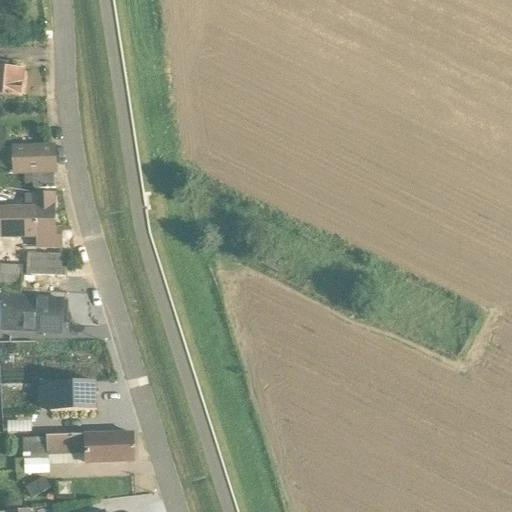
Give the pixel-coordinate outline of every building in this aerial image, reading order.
[(5,67),(0,66),(0,98),(19,100),(21,74),(5,73),(5,67)] [(32,192),(54,191),(53,175),(55,174),(53,149),(11,148),(10,150),(0,150),(0,176),(11,177),(12,178),(23,177),(24,186),(31,186),(32,192)] [(36,250),(61,251),(61,230),(55,230),(54,195),(31,196),(36,243),(35,243),(22,243),(22,250),(36,250)] [(35,241),(32,208),(0,210),(0,289),(20,291),(21,268),(14,267),(15,259),(1,258),(1,241),(35,241)] [(64,257),(22,255),(21,263),(25,264),(25,277),(63,279),(64,257)] [(61,337),(63,301),(20,298),(20,292),(0,291),(0,345),(12,345),(13,335),(61,337)] [(51,418),(98,416),(97,385),(50,388),(51,418)] [(48,468),(133,465),(132,437),(45,438),(44,440),(22,441),(22,461),(14,462),(15,475),(24,475),(24,477),(48,476),(48,468)] [(70,485),(56,486),(57,499),(70,499),(70,485)]
